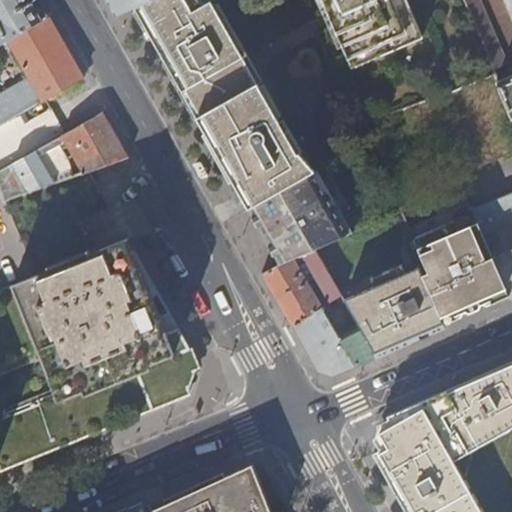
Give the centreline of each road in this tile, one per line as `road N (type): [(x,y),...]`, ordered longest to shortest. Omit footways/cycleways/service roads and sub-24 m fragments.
road 1 (residential): [(70,0),(298,412)]
road 2 (tertiary): [(35,511),(245,425),(298,412)]
road 3 (tertiary): [(298,412),(353,402),(511,331)]
